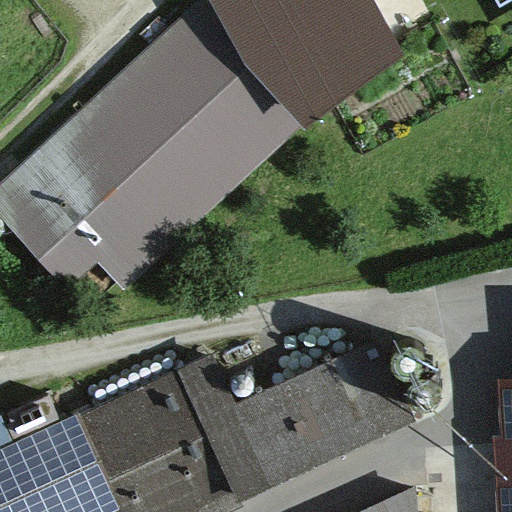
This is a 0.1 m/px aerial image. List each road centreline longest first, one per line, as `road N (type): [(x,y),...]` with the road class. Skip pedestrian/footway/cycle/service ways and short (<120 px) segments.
road 1 (track): [(511,282),(0,363)]
road 2 (track): [(0,162),(163,0)]
